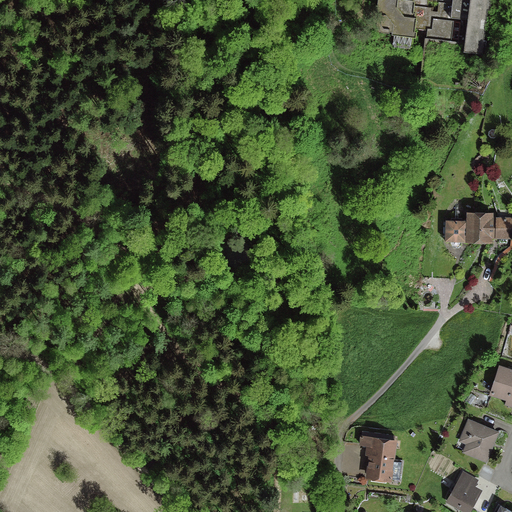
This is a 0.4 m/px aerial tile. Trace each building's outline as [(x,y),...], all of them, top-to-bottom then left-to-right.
[(376,0),(375,10),(377,11),(376,14),(377,15),(377,17),(376,17),(375,26),(380,32),(388,33),(388,31),(391,31),(390,34),(393,34),(391,45),(392,45),(392,47),(409,49),(409,47),(410,48),(412,38),(414,38),(415,32),(413,32),(414,29),(426,30),(425,38),(423,37),(422,42),(423,42),(421,53),(420,56),(421,56),(419,75),(418,75),(418,78),(454,82),(454,85),(459,85),(462,53),(471,54),(471,53),(481,54),(486,10),(489,11),(490,0),(376,0)] [(495,235),(495,237),(511,237),(511,220),(489,219),(489,216),(468,215),(468,239),(488,240),(488,234),(495,234),(495,235)] [(459,245),(459,241),(465,241),(465,221),(445,221),(444,241),(450,241),(449,245),(452,247),(457,248),(459,245)] [(506,399),(504,404),(511,407),(511,371),(499,367),(490,393),(506,399)] [(496,432),(482,427),(468,421),(462,434),(469,437),(463,452),(484,460),(496,432)] [(371,446),(367,476),(388,479),(393,440),(360,436),(359,444),(371,446)] [(470,489),(475,480),(462,473),(458,480),(447,499),(460,506),(460,509),(464,511),(466,510),(468,511),(478,493),(477,493),(470,489)]
